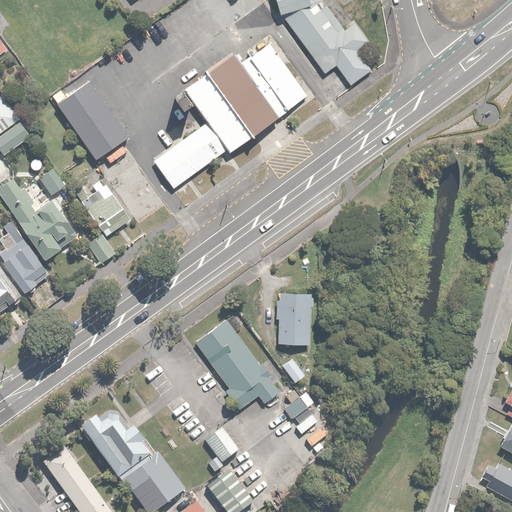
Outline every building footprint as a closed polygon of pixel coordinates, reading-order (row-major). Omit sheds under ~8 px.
[(15,0),(1,0),(15,17),(23,11),(15,0)] [(58,0),(30,0),(36,7),(41,4),(57,27),(68,19),(79,35),(94,24),(82,6),(89,1),(88,0),(60,0),(59,1),(58,0)] [(344,30),(323,1),(322,0),(281,0),(288,18),(326,70),(336,62),(352,83),(372,68),(358,49),(370,40),(356,21),(344,30)] [(236,58),(187,91),(208,123),(154,159),(171,185),(306,95),(274,46),(242,67),(236,58)] [(56,105),(96,161),(129,139),(89,82),(56,105)] [(2,92),(0,93),(0,148),(4,154),(29,135),(18,120),(22,117),(2,92)] [(0,180),(12,172),(0,155),(0,180)] [(53,165),(39,177),(52,193),(66,181),(53,165)] [(16,177),(0,187),(48,258),(82,235),(56,197),(41,207),(27,187),(24,189),(16,177)] [(107,185),(86,200),(110,234),(132,219),(107,185)] [(105,233),(91,243),(103,261),(118,251),(105,233)] [(29,240),(3,257),(27,295),(54,278),(29,240)] [(0,312),(27,295),(3,257),(0,258),(0,312)] [(280,292),(279,341),(311,342),(312,293),(280,292)] [(279,389),(228,320),(195,345),(241,407),(259,394),(264,400),(279,389)] [(292,358),(282,365),(293,381),(303,373),(292,358)] [(285,405),(291,416),(308,405),(298,388),(288,394),(292,401),(285,405)] [(114,402),(82,427),(149,511),(152,511),(182,488),(114,402)] [(295,420),(277,434),(289,448),(307,434),(295,420)] [(511,421),(499,444),(511,451),(511,421)] [(206,437),(220,459),(237,449),(223,427),(206,437)] [(113,511),(64,446),(42,463),(78,511),(113,511)] [(482,477),(488,480),(486,484),(511,498),(511,467),(499,460),(496,466),(489,463),(482,477)] [(246,470),(218,489),(233,511),(237,511),(263,495),(246,470)] [(207,511),(198,500),(181,511),(207,511)]
